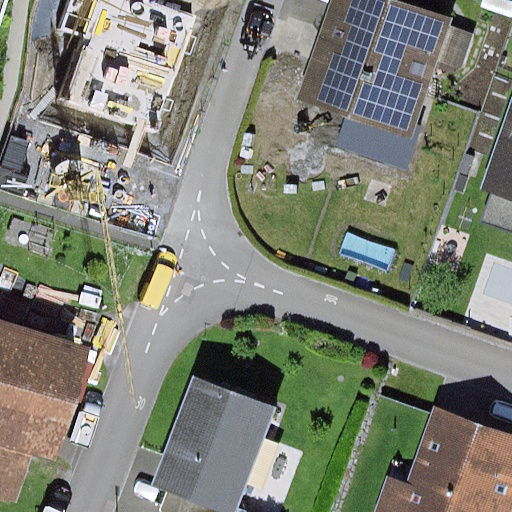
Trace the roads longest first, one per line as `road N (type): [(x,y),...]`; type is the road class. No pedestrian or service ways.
road 1 (residential): [(186,252),(511,362)]
road 2 (residential): [(186,252),(85,511)]
road 3 (residential): [(272,0),(186,252)]
